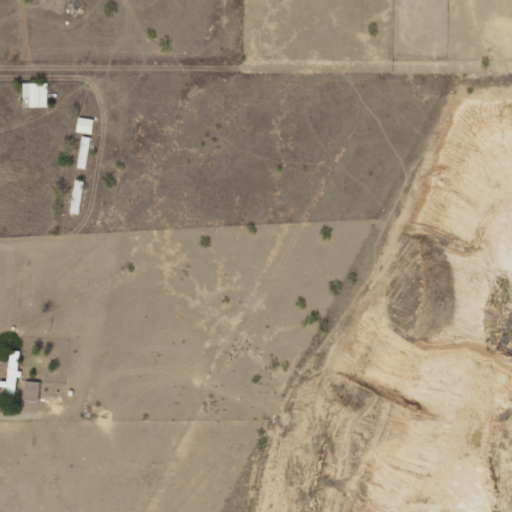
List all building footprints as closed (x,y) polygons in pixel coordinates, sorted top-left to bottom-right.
[(48,107),(48,83),(23,84),(23,99),(31,99),(31,108),(48,107)] [(77,132),(92,135),(94,120),(79,118),(77,132)] [(78,168),(86,169),(91,138),(83,137),(78,168)] [(71,213),(80,215),(84,181),(75,180),(71,213)] [(15,399),(18,377),(21,351),(11,350),(7,382),(1,381),(0,387),(7,387),(6,398),(15,399)] [(39,401),(40,382),(26,382),(25,401),(39,401)]
